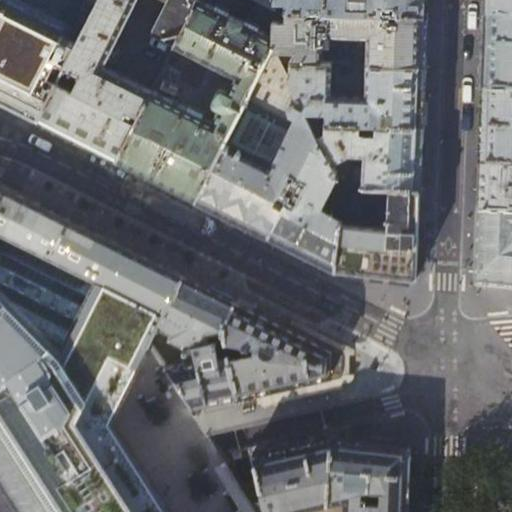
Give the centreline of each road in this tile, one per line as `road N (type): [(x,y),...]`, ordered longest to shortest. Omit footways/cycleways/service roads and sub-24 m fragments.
road 1 (secondary): [(446,358),(0,136)]
road 2 (residential): [(446,358),(458,0)]
road 3 (residential): [(446,358),(440,511)]
